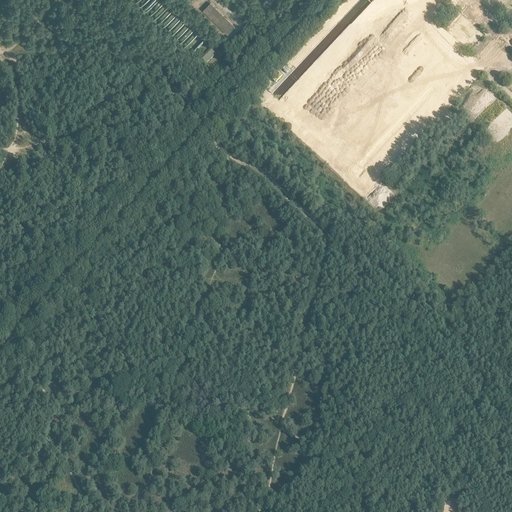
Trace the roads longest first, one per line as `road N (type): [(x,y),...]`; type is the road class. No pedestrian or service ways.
road 1 (track): [(0,345),(223,105)]
road 2 (unknown): [(424,343),(205,124)]
road 3 (unknown): [(414,157),(374,115),(336,0)]
road 4 (unknown): [(439,334),(424,343),(511,467)]
road 5 (track): [(223,105),(320,0)]
road 6 (unknown): [(395,0),(484,85)]
